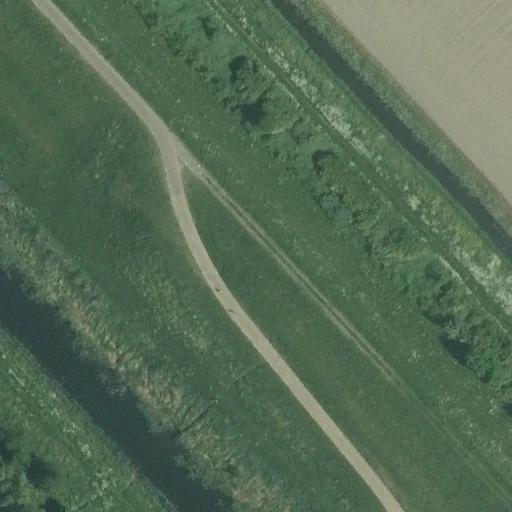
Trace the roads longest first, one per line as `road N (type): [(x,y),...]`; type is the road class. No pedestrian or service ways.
road 1 (unclassified): [(391,511),(200,260),(160,133),(40,0)]
road 2 (track): [(160,133),(511,506)]
